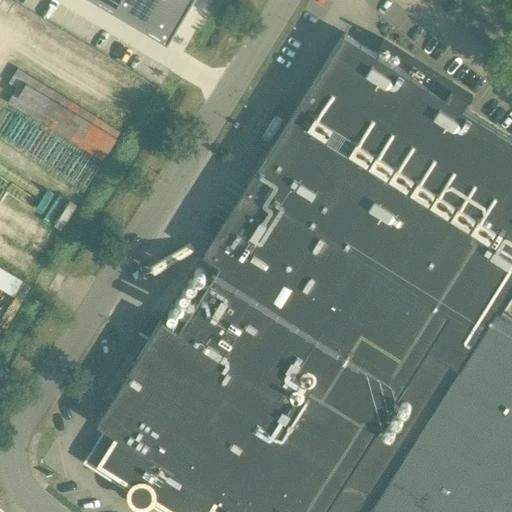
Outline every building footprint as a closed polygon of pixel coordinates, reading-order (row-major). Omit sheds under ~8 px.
[(94,0),(168,43),(193,0),(94,0)] [(384,43),(378,54),(344,32),(224,222),(214,215),(204,230),(215,236),(203,255),(220,266),(178,332),(151,315),(126,353),(128,354),(100,398),(109,403),(96,424),(105,429),(83,463),(130,492),(130,497),(132,501),(136,504),(140,505),(144,505),(148,504),(161,511),(369,511),(380,495),(391,478),(498,309),(501,310),(511,292),(511,138),(463,108),(470,97),(471,98),(473,96),(382,38),(380,41),(384,43)] [(69,216),(76,203),(52,191),(45,204),(69,216)] [(27,275),(0,259),(0,280),(19,291),(27,275)] [(498,309),(391,478),(380,495),(369,511),(511,511),(511,317),(501,310),(498,309)]
